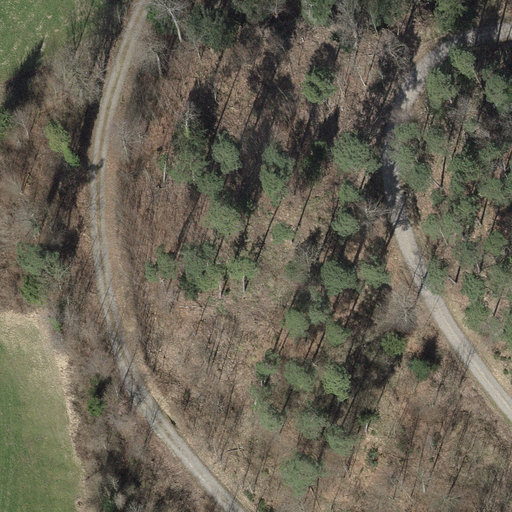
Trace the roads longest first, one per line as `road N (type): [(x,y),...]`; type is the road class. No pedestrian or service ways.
road 1 (track): [(234,511),(164,436),(120,345),(97,250),(101,148),(137,18),(150,0)]
road 2 (track): [(511,29),(490,26),(429,57),(398,102),(387,169),(410,263),(511,416)]
